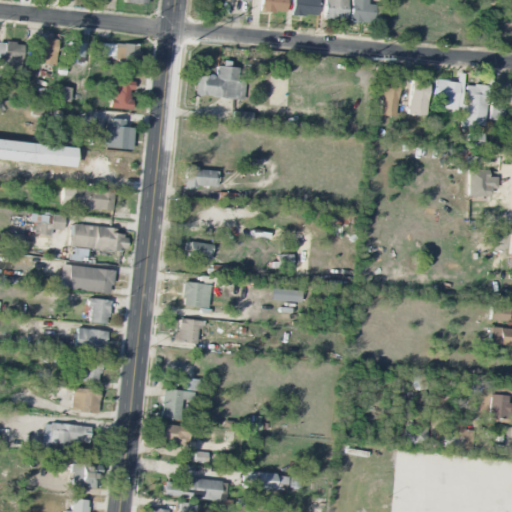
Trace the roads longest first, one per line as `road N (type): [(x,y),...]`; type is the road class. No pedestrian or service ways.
road 1 (secondary): [(175,0),(122,511)]
road 2 (residential): [(511,63),(0,12)]
